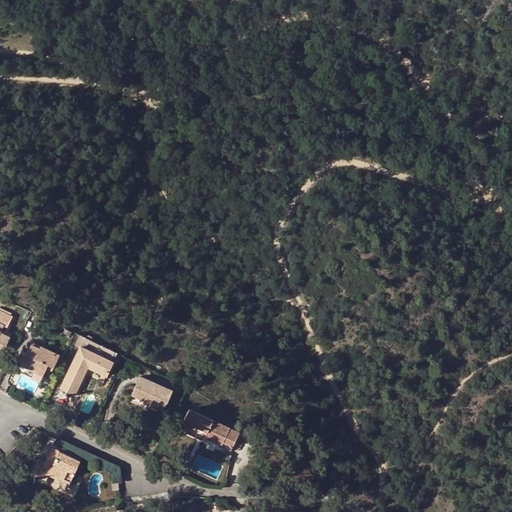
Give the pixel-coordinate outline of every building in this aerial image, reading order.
[(1,305),(0,306),(0,310),(10,315),(12,311),(1,305)] [(7,328),(12,316),(10,315),(0,310),(0,357),(10,335),(1,330),(3,326),(7,328)] [(71,337),(73,332),(64,328),(61,333),(71,337)] [(105,376),(116,353),(109,349),(104,346),(85,337),(78,334),(71,348),(78,351),(60,389),(74,395),(88,368),(105,376)] [(21,351),(15,364),(42,376),(47,364),(54,367),(59,355),(32,342),(26,354),(21,351)] [(42,376),(15,364),(12,370),(39,382),(42,376)] [(172,394),(141,378),(132,396),(147,404),(145,406),(162,415),(172,394)] [(202,434),(206,436),(207,435),(223,442),(229,429),(189,411),(180,430),(200,439),(202,434)] [(238,433),(229,429),(223,442),(232,447),(238,433)] [(223,442),(207,435),(206,436),(205,439),(221,446),(223,442)] [(53,465),(47,461),(45,464),(39,460),(31,476),(37,480),(39,477),(47,482),(50,477),(61,482),(69,485),(80,462),(59,452),(53,449),(50,455),(56,458),(53,465)] [(50,455),(47,461),(53,465),(56,458),(50,455)] [(69,485),(61,482),(58,487),(67,490),(69,485)]
